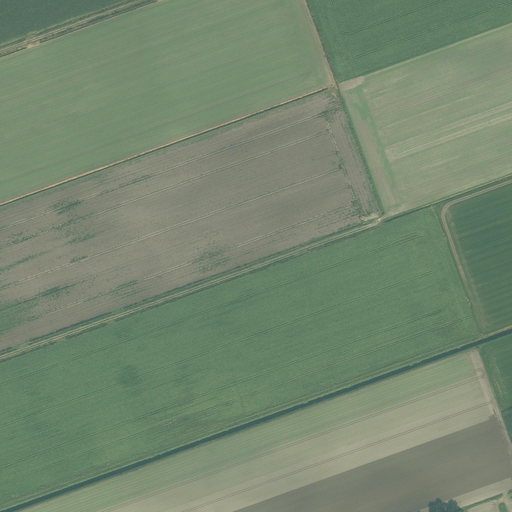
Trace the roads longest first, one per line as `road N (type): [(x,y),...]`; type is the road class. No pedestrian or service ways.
road 1 (track): [(297,253),(0,359)]
road 2 (track): [(148,0),(0,52)]
